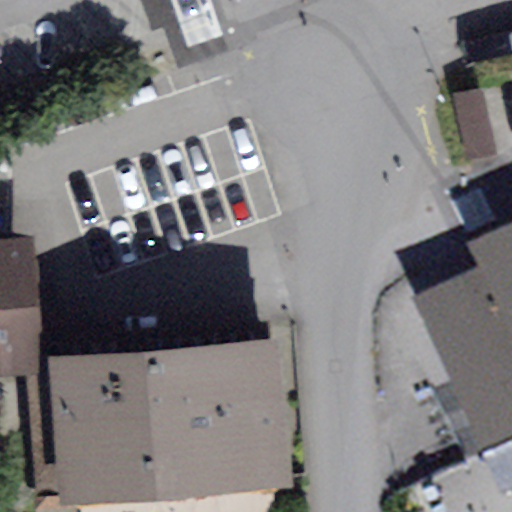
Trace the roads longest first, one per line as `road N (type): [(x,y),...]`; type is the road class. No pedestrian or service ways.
road 1 (residential): [(332,163),(348,511)]
road 2 (residential): [(511,8),(403,55),(352,109),(332,163)]
road 3 (residential): [(259,0),(332,163)]
